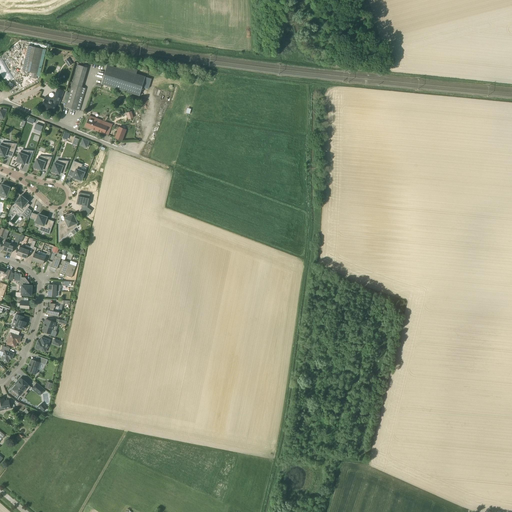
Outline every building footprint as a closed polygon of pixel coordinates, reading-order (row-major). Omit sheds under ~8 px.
[(36,79),(37,74),(43,49),(28,46),(22,71),(32,73),(31,78),(36,79)] [(79,111),(86,88),(82,87),(88,67),(78,64),(65,107),(79,111)] [(145,76),(137,74),(117,68),(107,65),(101,84),(139,96),(145,76)] [(59,105),(63,93),(56,91),(55,96),(54,99),(46,96),(42,106),(47,108),(49,108),(49,109),(53,111),(56,104),(59,105)] [(19,93),(11,98),(14,103),(22,99),(19,93)] [(105,134),(109,123),(98,119),(97,122),(89,119),(86,127),(93,129),(94,129),(94,130),(105,134)] [(122,140),(124,136),(126,130),(119,127),(115,138),(122,140)] [(90,141),(83,139),(80,145),(84,147),(85,144),(88,146),(90,141)] [(12,155),(16,144),(6,143),(5,147),(0,145),(0,156),(1,157),(1,155),(5,157),(6,153),(12,155)] [(20,152),(18,156),(17,161),(17,163),(21,164),(21,163),(25,164),(26,160),(30,162),(31,157),(34,151),(26,150),(25,154),(20,152)] [(100,150),(93,169),(99,171),(106,152),(100,150)] [(48,168),(52,157),(43,156),(42,161),(37,159),(34,167),(35,167),(34,169),(38,170),(39,169),(42,170),(44,166),(48,168)] [(65,172),(69,161),(61,160),(60,165),(55,163),(52,171),(53,171),(52,173),(56,174),(56,173),(60,174),(61,171),(65,172)] [(81,180),(85,172),(80,170),(82,164),(74,161),(70,170),(75,172),(73,177),(77,179),(76,180),(80,181),(80,180),(81,180)] [(10,186),(6,184),(5,186),(2,184),(0,188),(0,187),(0,197),(1,198),(2,194),(7,196),(10,187),(9,187),(10,186)] [(85,194),(79,192),(77,204),(82,205),(82,208),(79,211),(86,216),(91,210),(87,207),(89,198),(85,197),(85,194)] [(26,198),(23,195),(22,196),(21,195),(16,202),(20,206),(17,209),(21,215),(28,206),(26,204),(28,201),(25,199),(26,198)] [(41,224),(40,228),(39,230),(49,234),(53,223),(46,221),(47,217),(43,216),(44,214),(40,213),(40,214),(39,214),(38,215),(32,213),(30,218),(37,220),(36,222),(37,223),(41,224)] [(72,215),(72,213),(68,215),(69,216),(65,218),(66,222),(59,225),(59,241),(78,226),(76,223),(77,223),(73,214),(72,215)] [(34,246),(36,242),(33,241),(30,247),(26,245),(25,249),(22,256),(27,258),(30,250),(29,250),(30,248),(33,249),(34,247),(34,246)] [(38,262),(40,255),(34,253),(32,260),(38,262)] [(43,264),(46,257),(40,255),(38,262),(43,264)] [(57,269),(61,258),(55,256),(51,267),(57,269)] [(70,264),(70,263),(63,260),(59,272),(66,274),(69,264),(70,264)] [(72,278),(76,266),(70,264),(69,264),(66,274),(65,275),(72,278)] [(31,296),(32,286),(29,286),(30,283),(25,278),(21,277),(22,274),(15,272),(14,281),(20,281),(19,285),(22,286),(22,293),(21,295),(31,296)] [(29,309),(30,302),(23,301),(23,297),(15,297),(15,301),(21,301),(20,309),(29,309)] [(58,312),(59,306),(60,304),(64,304),(64,301),(56,300),(56,304),(50,303),(50,308),(49,310),(48,310),(47,314),(59,317),(60,312),(58,312)] [(10,307),(0,303),(0,312),(1,313),(3,308),(9,310),(10,307)] [(24,317),(16,314),(13,322),(17,323),(15,326),(16,326),(16,327),(17,328),(19,329),(20,328),(24,329),(27,323),(21,321),(23,317),(24,317)] [(55,337),(57,333),(56,331),(53,330),(56,323),(46,319),(44,324),(45,325),(43,331),(51,334),(50,335),(55,337)] [(20,342),(21,337),(18,336),(20,332),(11,329),(9,333),(11,333),(7,344),(15,347),(18,341),(20,342)] [(37,343),(35,348),(43,351),(45,347),(47,348),(49,344),(48,344),(50,340),(42,337),(40,344),(37,343)] [(12,360),(14,354),(9,352),(10,348),(3,346),(1,351),(4,352),(1,360),(8,363),(9,359),(12,360)] [(36,374),(40,363),(40,362),(31,359),(30,364),(29,366),(27,371),(36,374)] [(25,390),(27,392),(29,389),(27,388),(29,385),(20,378),(18,381),(19,382),(13,389),(15,391),(14,391),(14,393),(16,394),(18,394),(18,393),(20,395),(25,390)] [(40,395),(45,390),(37,383),(32,389),(40,395)] [(0,398),(0,410),(11,408),(9,400),(5,401),(4,399),(4,398),(0,398)] [(23,411),(25,405),(19,402),(17,408),(23,411)]
